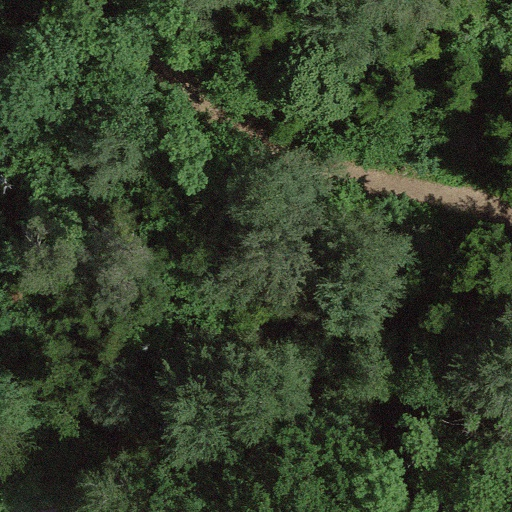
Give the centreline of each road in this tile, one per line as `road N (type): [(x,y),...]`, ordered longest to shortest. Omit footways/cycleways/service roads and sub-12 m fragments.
road 1 (track): [(167,0),(161,18),(187,83),(288,167),(511,220)]
road 2 (track): [(511,374),(252,485),(106,511)]
